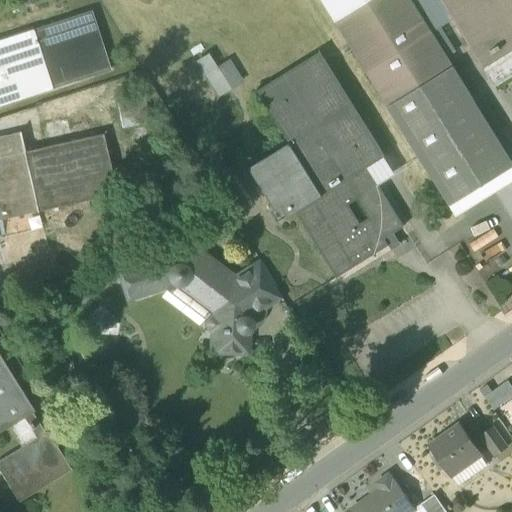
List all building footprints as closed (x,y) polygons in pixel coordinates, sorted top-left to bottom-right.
[(321,0),(335,22),(371,0),(321,0)] [(431,33),(410,0),(371,0),(335,22),(367,73),(431,33)] [(440,0),(410,0),(431,33),(441,28),(454,21),(440,0)] [(511,77),(511,0),(440,0),(454,21),(495,88),(511,77)] [(91,12),(33,31),(51,89),(109,70),(91,12)] [(441,28),(431,33),(447,59),(457,54),(441,28)] [(0,105),(51,89),(33,31),(0,41),(0,105)] [(447,59),(431,33),(367,73),(388,107),(453,67),(447,59)] [(196,62),(204,75),(216,68),(208,54),(196,62)] [(259,91),(291,143),(323,195),(366,168),(383,157),(319,54),(259,91)] [(243,82),(228,60),(216,68),(204,75),(217,98),(243,82)] [(511,168),(511,162),(453,67),(388,107),(450,207),(511,168)] [(116,104),(122,129),(149,123),(143,98),(116,104)] [(0,157),(23,152),(19,133),(0,137),(0,157)] [(102,134),(23,152),(36,212),(115,194),(102,134)] [(295,212),(323,195),(291,143),(249,169),(274,210),(277,208),(283,217),(286,215),(287,217),(295,212)] [(0,220),(36,212),(23,152),(0,157),(0,220)] [(366,168),(377,186),(394,176),(383,157),(366,168)] [(295,212),(334,276),(386,244),(382,238),(402,226),(377,186),(366,168),(323,195),(295,212)] [(511,168),(450,207),(456,218),(511,183),(511,168)] [(277,208),(274,210),(270,213),(275,222),(283,217),(277,208)] [(212,331),(212,353),(239,353),(241,350),(242,333),(246,332),(248,330),(249,326),(249,323),(247,320),(245,318),(241,318),(242,300),(245,299),(251,296),(244,285),(256,278),(249,268),(231,279),(189,248),(117,271),(123,289),(122,289),(122,290),(123,290),(124,292),(127,295),(129,296),(131,297),(135,297),(136,296),(137,297),(138,297),(137,296),(151,291),(149,285),(168,278),(170,282),(174,284),(179,284),(182,283),(184,281),(213,303),(213,317),(210,317),(208,319),(205,323),(205,326),(207,329),(210,331),(212,331)] [(260,307),(264,306),(280,296),(259,262),(249,268),(256,278),(244,285),(251,296),(257,305),(260,307)] [(34,413),(0,356),(0,432),(22,420),(31,414),(34,413)] [(485,397),(494,411),(511,398),(511,387),(508,381),(485,397)] [(42,433),(31,414),(22,420),(34,438),(42,433)] [(481,435),(499,462),(511,452),(511,444),(498,424),(481,435)] [(459,425),(445,436),(447,439),(462,429),(459,425)] [(427,448),(449,478),(451,477),(480,457),(481,456),(462,429),(447,439),(445,436),(427,448)] [(45,431),(42,433),(34,438),(0,459),(0,475),(19,505),(71,472),(45,431)] [(480,457),(451,477),(458,486),(486,465),(480,457)] [(351,511),(352,511),(411,511),(415,509),(389,473),(376,482),(381,490),(351,511)] [(427,511),(446,511),(434,495),(422,504),(427,511)]
